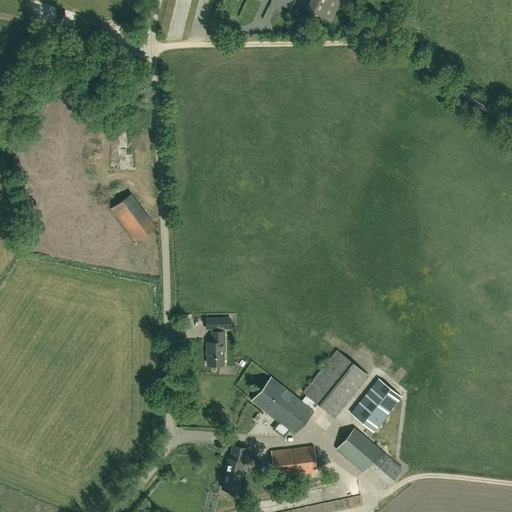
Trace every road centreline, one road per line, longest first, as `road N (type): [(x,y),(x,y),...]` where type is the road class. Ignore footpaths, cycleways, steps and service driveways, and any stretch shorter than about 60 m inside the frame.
road 1 (unclassified): [(120,511),(170,436),(152,48),(158,0)]
road 2 (track): [(401,40),(152,48)]
road 3 (track): [(0,134),(60,81),(152,48)]
road 4 (track): [(511,125),(440,78),(401,40)]
